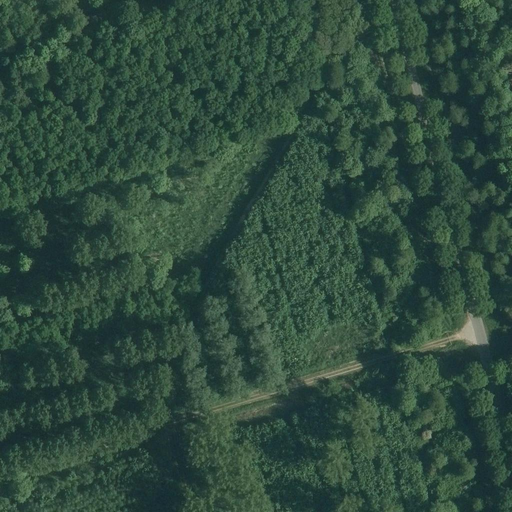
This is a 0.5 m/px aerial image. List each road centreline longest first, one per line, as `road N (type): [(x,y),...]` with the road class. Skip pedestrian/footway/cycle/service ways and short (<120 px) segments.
road 1 (track): [(0,465),(479,333)]
road 2 (tertiary): [(511,456),(391,0)]
